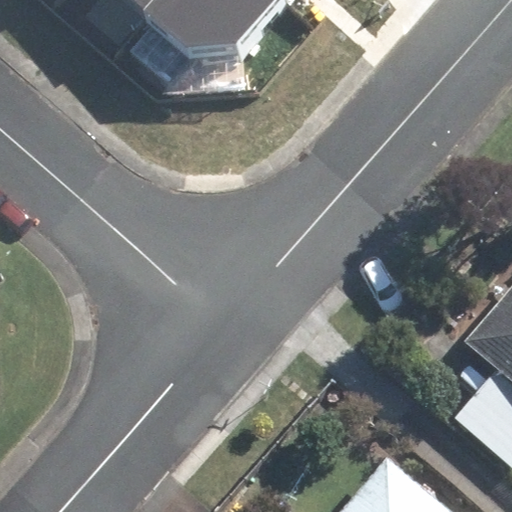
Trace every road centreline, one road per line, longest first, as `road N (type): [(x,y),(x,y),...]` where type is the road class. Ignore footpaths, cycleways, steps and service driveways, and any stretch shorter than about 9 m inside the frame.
road 1 (residential): [(225,322),(507,0)]
road 2 (residential): [(0,117),(225,322)]
road 3 (residential): [(63,511),(225,322)]
